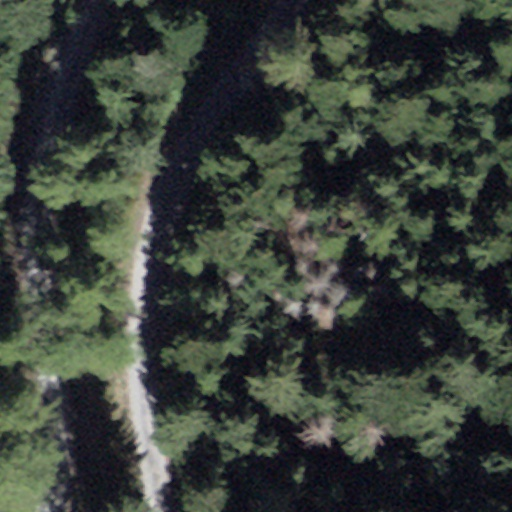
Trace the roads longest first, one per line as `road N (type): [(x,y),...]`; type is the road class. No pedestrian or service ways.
road 1 (track): [(162,511),(150,430),(148,316),(177,205),(290,0)]
road 2 (track): [(96,0),(63,70),(41,149),(32,235),(38,340),(66,463),(60,511)]
